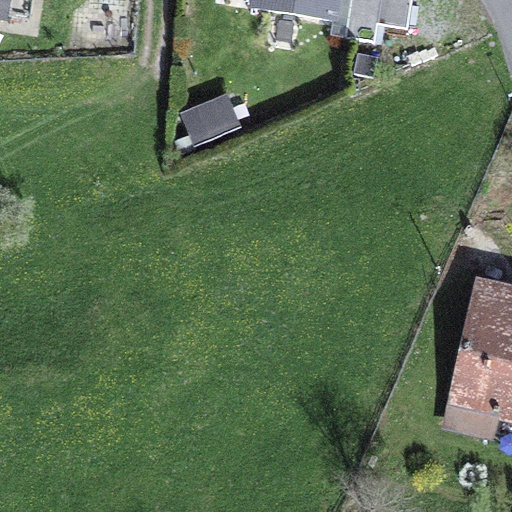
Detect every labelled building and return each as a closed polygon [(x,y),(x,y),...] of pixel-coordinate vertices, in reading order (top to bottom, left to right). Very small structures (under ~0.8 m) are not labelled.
[(0,0),(0,17),(17,20),(20,0),(0,0)] [(257,0),(256,10),(333,23),(337,0),(257,0)] [(331,39),(346,41),(352,0),(337,0),(333,23),(331,39)] [(375,46),(378,27),(408,32),(412,0),(352,0),(346,41),(375,46)] [(237,129),(226,101),(184,118),(196,146),(237,129)] [(511,411),(511,297),(478,290),(448,426),(491,436),(495,417),(501,419),(503,410),(511,411)]
